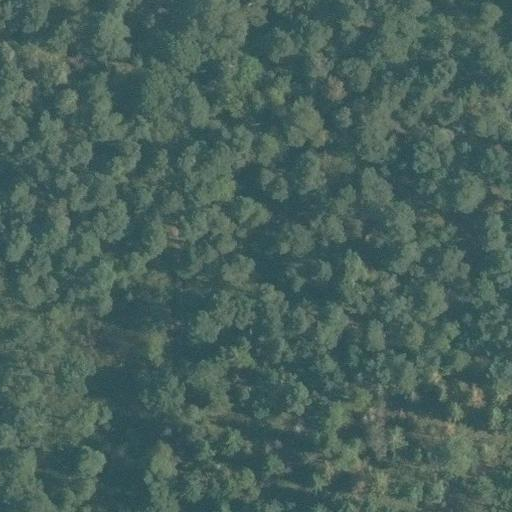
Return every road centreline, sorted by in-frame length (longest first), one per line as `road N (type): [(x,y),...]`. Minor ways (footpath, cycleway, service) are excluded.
road 1 (unknown): [(0,1),(59,31),(148,26),(406,87),(511,127)]
road 2 (track): [(0,31),(275,86),(418,130),(511,145)]
